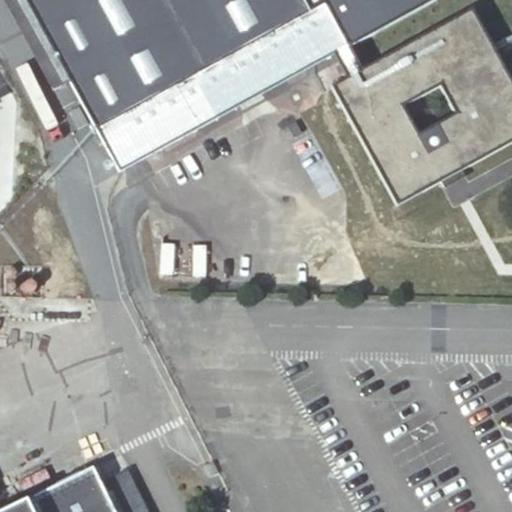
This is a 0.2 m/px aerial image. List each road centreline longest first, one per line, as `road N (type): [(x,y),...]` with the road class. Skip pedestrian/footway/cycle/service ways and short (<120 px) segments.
road 1 (unknown): [(0,343),(123,341),(225,325),(269,511)]
road 2 (unclassified): [(511,332),(261,326)]
